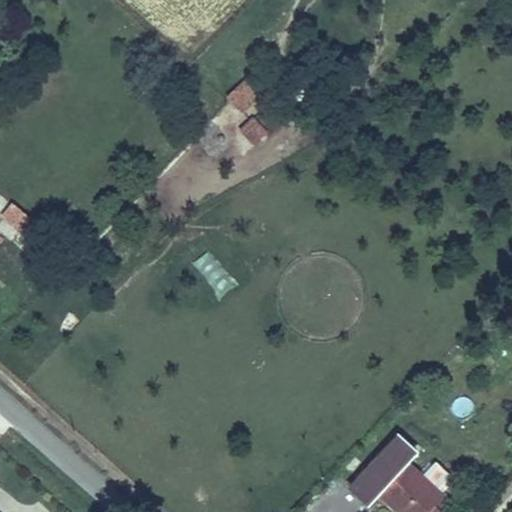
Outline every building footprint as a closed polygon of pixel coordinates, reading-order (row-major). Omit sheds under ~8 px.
[(262,95),(246,78),(227,96),(243,112),(262,95)] [(268,132),(253,116),(240,129),(255,144),(268,132)] [(13,202),(2,216),(21,231),(32,217),(13,202)] [(459,419),(475,411),(466,396),(451,404),(459,419)] [(349,485),(370,504),(378,496),(396,511),(428,511),(447,493),(444,491),(456,479),(436,461),(425,473),(411,461),(421,450),(400,431),(349,485)]
